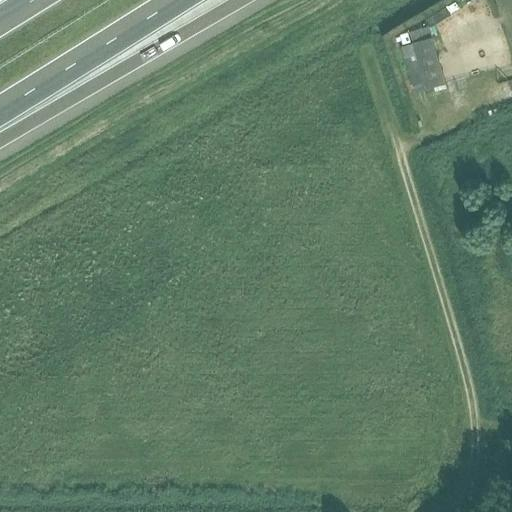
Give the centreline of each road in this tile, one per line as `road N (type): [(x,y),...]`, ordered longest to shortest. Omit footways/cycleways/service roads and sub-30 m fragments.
road 1 (unclassified): [(441,511),(472,459),(481,401),(378,43)]
road 2 (motorway): [(0,132),(246,0)]
road 3 (motorway): [(0,110),(177,0)]
